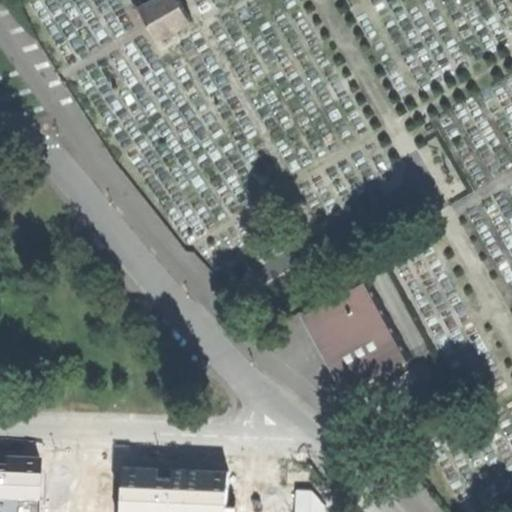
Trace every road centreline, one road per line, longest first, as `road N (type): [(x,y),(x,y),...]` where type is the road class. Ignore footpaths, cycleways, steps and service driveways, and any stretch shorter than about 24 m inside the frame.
road 1 (residential): [(287,418),(214,347),(38,140),(0,122)]
road 2 (residential): [(0,428),(205,436),(287,418)]
road 3 (residential): [(387,511),(287,418)]
